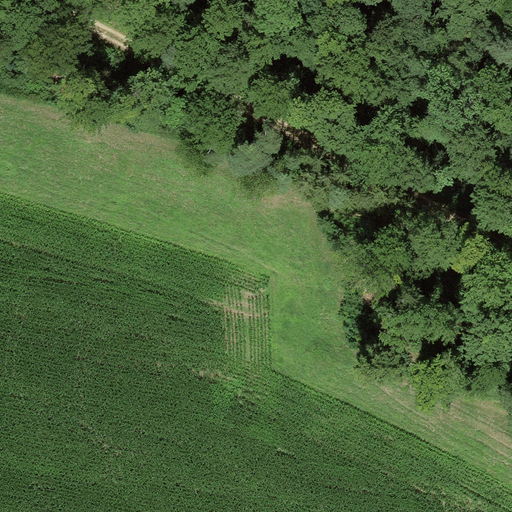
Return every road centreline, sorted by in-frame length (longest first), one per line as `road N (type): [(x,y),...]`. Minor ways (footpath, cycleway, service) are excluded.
road 1 (track): [(49,0),(511,258)]
road 2 (track): [(333,413),(511,447)]
